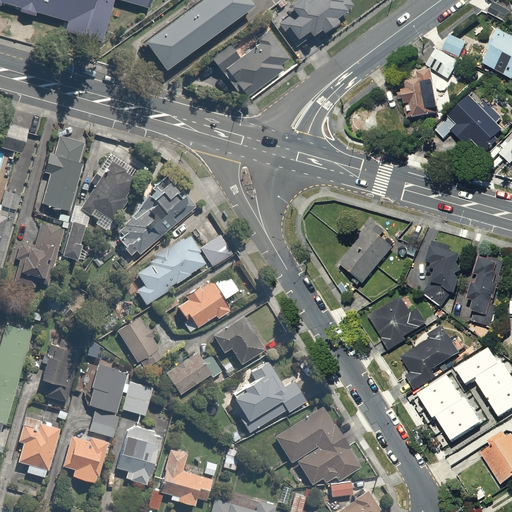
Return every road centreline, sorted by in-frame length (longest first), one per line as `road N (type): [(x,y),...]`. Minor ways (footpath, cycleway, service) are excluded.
road 1 (residential): [(408,470),(255,212),(258,146)]
road 2 (secondary): [(258,146),(0,71)]
road 3 (secondary): [(511,216),(282,153)]
road 4 (unclassified): [(442,0),(326,86),(282,153)]
